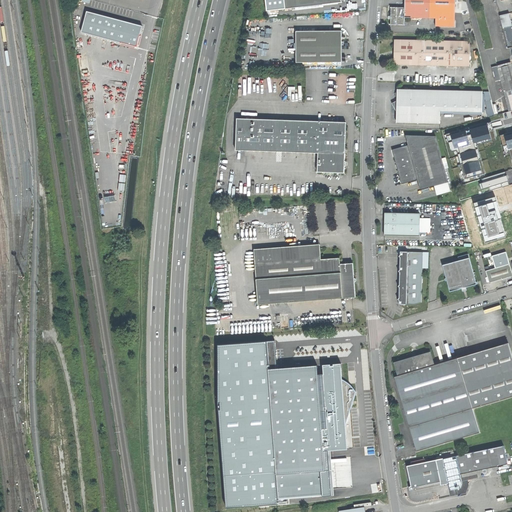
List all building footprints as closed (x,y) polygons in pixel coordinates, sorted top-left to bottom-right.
[(284,0),(285,9),(342,3),(341,0),(284,0)] [(404,18),(430,18),(430,0),(404,0),(404,8),(391,7),(391,16),(388,16),(388,19),(390,19),(390,25),(404,25),(404,18)] [(455,0),(430,0),(430,18),(436,18),(436,26),(454,26),(455,0)] [(141,46),(146,24),(90,11),(85,32),(141,46)] [(511,47),(510,40),(509,40),(506,27),(503,27),(508,48),(511,47)] [(296,31),(296,63),(342,63),(342,46),(342,31),(296,31)] [(394,53),(394,65),(470,67),(470,41),(394,40),(394,53)] [(498,68),(504,90),(511,87),(511,65),(498,68)] [(392,103),(397,112),(402,123),(440,124),(440,111),(482,112),(483,92),(397,90),(397,96),(397,101),(392,103)] [(457,150),(465,179),(485,173),(477,145),(496,139),(490,117),(445,130),(451,152),(457,150)] [(346,122),(236,119),(235,150),(318,153),(317,172),(344,173),(344,167),(345,167),(346,162),(345,162),(345,145),(346,122)] [(511,132),(500,135),(505,153),(509,152),(511,161),(511,132)] [(397,170),(401,184),(418,179),(420,190),(435,185),(438,195),(452,191),(449,182),(436,136),(405,136),(408,145),(392,149),(397,170)] [(509,185),(505,171),(481,179),(483,183),(479,184),(481,189),(501,183),(502,187),(509,185)] [(494,197),(473,203),(485,243),(506,237),(494,197)] [(384,224),(384,235),(420,236),(420,213),(385,213),(384,224)] [(254,249),(254,259),(265,258),(265,263),(321,259),(320,244),(254,249)] [(400,276),(399,304),(421,304),(423,252),(400,251),(400,276)] [(495,268),(510,263),(506,252),(492,256),(495,268)] [(255,264),(258,305),(355,297),(354,282),(355,281),(355,278),(354,278),(353,272),(353,263),(340,264),(340,257),(321,259),(265,263),(255,264)] [(443,265),(450,291),(463,288),(476,284),(469,258),(459,260),(443,265)] [(486,270),(489,282),(500,279),(511,275),(511,271),(510,263),(495,268),(486,270)] [(509,343),(458,358),(473,408),(511,396),(511,353),(510,348),(509,343)] [(277,475),(268,369),(266,344),(221,347),(221,401),(222,412),(229,507),(279,504),(278,498),(277,475)] [(394,377),(409,427),(473,408),(458,358),(434,365),(430,352),(421,355),(415,356),(416,358),(413,359),(416,370),(398,375),(394,377)] [(394,362),(398,375),(416,370),(413,359),(412,357),(394,362)] [(317,365),(268,369),(277,475),(321,471),(326,471),(324,451),(339,450),(339,448),(346,448),(346,449),(348,449),(347,438),(341,438),(350,410),(356,392),(350,385),(342,379),(340,364),(323,366),(323,371),(324,374),(318,375),(317,365)] [(409,427),(417,451),(480,432),(473,408),(409,427)] [(456,455),(460,473),(480,469),(508,463),(504,445),(456,455)] [(456,455),(442,458),(448,483),(449,490),(461,488),(462,483),(460,473),(456,455)] [(442,457),(436,459),(441,481),(441,484),(448,483),(442,458),(442,457)] [(436,459),(406,465),(410,485),(409,486),(410,490),(413,489),(413,487),(422,485),(441,481),(436,459)] [(323,495),(321,471),(277,475),(278,498),(323,495)]
